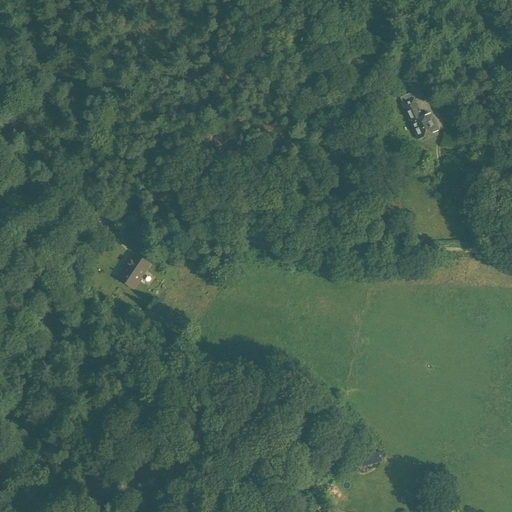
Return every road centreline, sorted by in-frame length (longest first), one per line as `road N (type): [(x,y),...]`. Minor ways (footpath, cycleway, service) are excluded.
road 1 (track): [(0,451),(64,393),(115,373),(95,358),(65,298)]
road 2 (unclassified): [(270,496),(238,437),(205,404),(115,373)]
road 3 (track): [(0,149),(65,298)]
